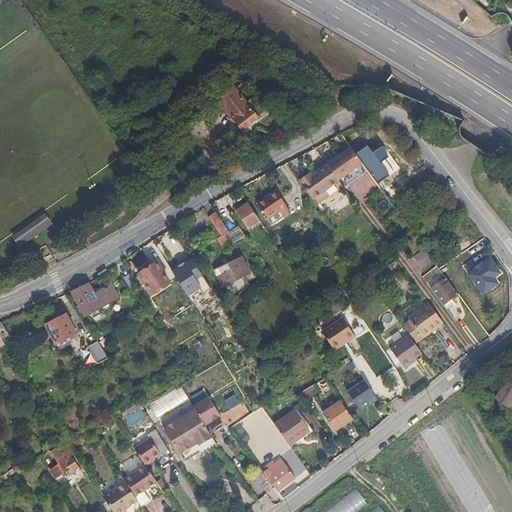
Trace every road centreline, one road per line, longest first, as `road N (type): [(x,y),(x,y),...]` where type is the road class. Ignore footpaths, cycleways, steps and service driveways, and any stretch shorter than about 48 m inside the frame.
road 1 (unclassified): [(511,252),(397,113),(363,110),(0,305)]
road 2 (unclassified): [(284,511),(511,329)]
road 3 (motorway): [(317,0),(511,122)]
road 4 (motorway): [(511,83),(371,0)]
